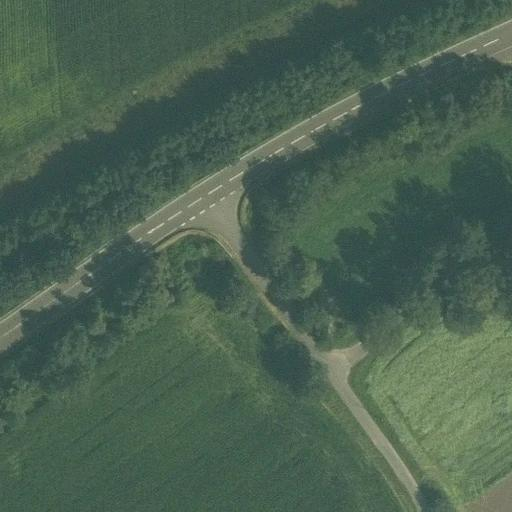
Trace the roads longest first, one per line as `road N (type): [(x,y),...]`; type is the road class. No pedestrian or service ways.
road 1 (tertiary): [(206,192),(338,112),(511,35)]
road 2 (tertiary): [(0,328),(206,192)]
road 3 (unclassified): [(333,372),(456,268),(511,246)]
road 4 (unclassified): [(206,192),(333,372)]
road 5 (unclassified): [(333,372),(407,470),(427,511)]
